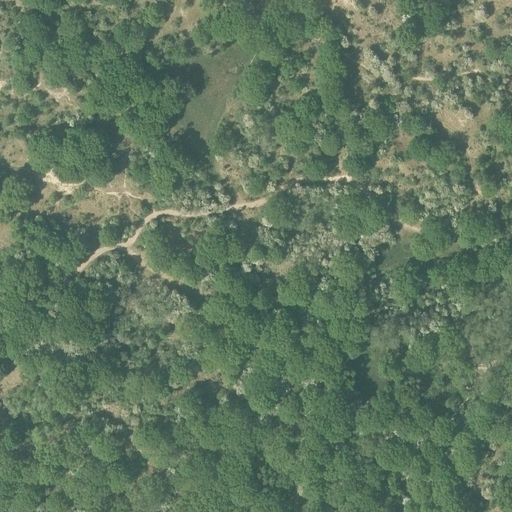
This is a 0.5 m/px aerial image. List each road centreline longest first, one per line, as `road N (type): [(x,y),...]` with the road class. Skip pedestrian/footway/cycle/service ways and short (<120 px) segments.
road 1 (track): [(423,233),(348,180),(302,180),(258,205),(150,220),(120,247),(37,287),(22,313),(0,323)]
road 2 (track): [(120,247),(147,272),(193,295),(289,304),(307,322),(317,353)]
road 3 (track): [(317,353),(292,385),(285,410),(296,449),(297,511)]
road 4 (track): [(426,511),(449,419),(481,374)]
